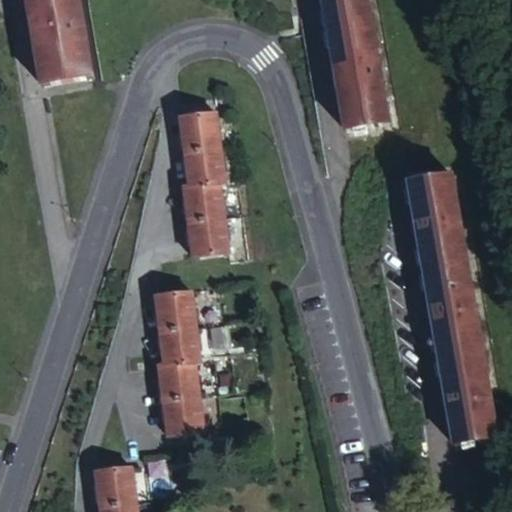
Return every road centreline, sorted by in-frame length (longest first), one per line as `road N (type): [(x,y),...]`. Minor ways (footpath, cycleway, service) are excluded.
road 1 (residential): [(378,442),(279,74),(258,48),(193,36),(169,47),(134,108),(7,511)]
road 2 (unknown): [(463,511),(399,185)]
